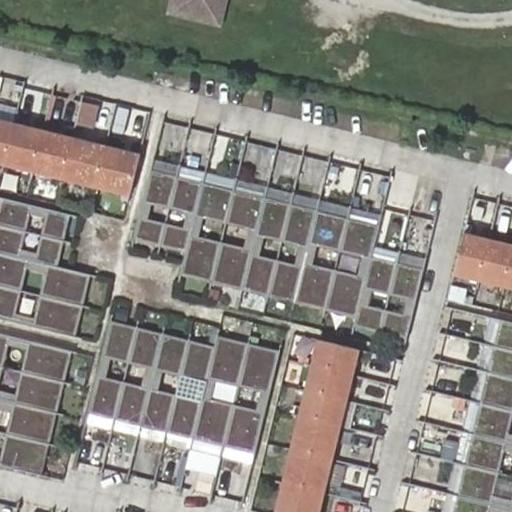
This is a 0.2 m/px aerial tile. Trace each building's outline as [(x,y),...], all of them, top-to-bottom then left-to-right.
[(175,0),(173,10),(215,20),(219,0),(175,0)] [(43,111),(48,97),(31,91),(26,105),(43,111)] [(93,123),(98,104),(83,100),(79,119),(93,123)] [(0,163),(4,165),(14,124),(0,120),(0,163)] [(33,172),(43,131),(14,124),(4,165),(33,172)] [(63,179),(72,138),(43,131),(33,172),(63,179)] [(96,187),(106,146),(72,138),(63,179),(96,187)] [(130,195),(140,155),(106,146),(96,187),(130,195)] [(161,245),(177,177),(151,170),(134,238),(161,245)] [(186,251),(203,183),(177,177),(161,245),(186,251)] [(212,281),(234,190),(203,183),(186,251),(181,273),(212,281)] [(243,288),(265,198),(234,190),(212,281),(243,288)] [(0,225),(64,241),(70,214),(1,197),(0,200),(0,225)] [(269,295),(291,204),(265,198),(243,288),(269,295)] [(295,301),(317,211),(291,204),(269,295),(295,301)] [(326,308),(348,218),(317,211),(295,301),(326,308)] [(371,257),(379,226),(348,218),(326,308),(357,316),(371,257)] [(0,252),(58,267),(64,241),(0,225),(0,252)] [(479,281),(489,240),(463,234),(454,274),(479,281)] [(505,287),(511,256),(511,245),(489,240),(479,281),(505,287)] [(0,285),(81,305),(89,274),(58,267),(0,252),(0,285)] [(381,331),(397,263),(371,257),(357,316),(355,325),(381,331)] [(407,338),(424,270),(397,263),(381,331),(407,338)] [(0,318),(74,337),(81,305),(0,285),(0,318)] [(511,350),(511,322),(501,319),(495,346),(511,350)] [(110,322),(88,413),(115,419),(137,328),(110,322)] [(141,425),(163,335),(137,328),(115,419),(141,425)] [(0,366),(63,382),(70,350),(0,333),(0,366)] [(167,431),(189,341),(163,335),(141,425),(167,431)] [(224,445),(249,344),(218,336),(215,347),(193,438),(224,445)] [(352,375),(359,349),(318,339),(311,365),(352,375)] [(193,438),(215,347),(189,341),(167,431),(193,438)] [(255,453),(280,351),(249,344),(224,445),(255,453)] [(511,377),(511,350),(495,346),(488,372),(511,377)] [(346,400),(352,375),(311,365),(305,390),(346,400)] [(0,399),(55,413),(63,382),(0,366),(0,399)] [(511,410),(511,377),(488,372),(481,403),(511,410)] [(340,426),(346,400),(305,390),(299,416),(340,426)] [(0,431),(48,444),(55,413),(0,399),(0,431)] [(511,443),(511,410),(481,403),(473,434),(511,443)] [(332,459),(340,426),(299,416),(291,449),(332,459)] [(0,465),(40,475),(48,444),(0,431),(0,465)] [(511,475),(511,443),(473,434),(466,465),(511,475)] [(324,493),(332,459),(291,449),(283,483),(324,493)] [(511,508),(511,475),(466,465),(458,496),(511,508)] [(318,511),(324,493),(283,483),(275,511),(318,511)] [(511,511),(511,508),(458,496),(454,511),(511,511)]
